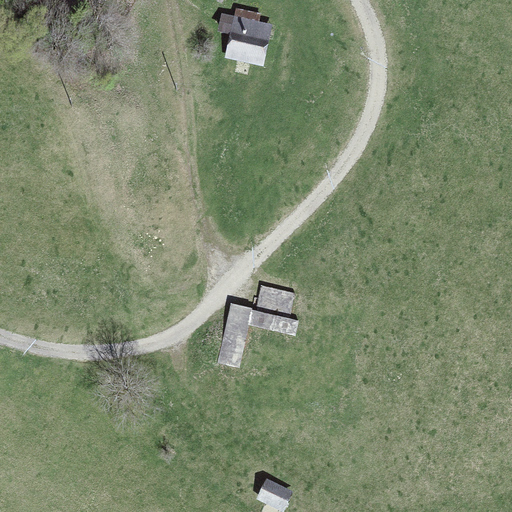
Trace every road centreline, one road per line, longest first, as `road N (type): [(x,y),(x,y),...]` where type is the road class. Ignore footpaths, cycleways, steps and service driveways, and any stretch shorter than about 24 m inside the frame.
road 1 (track): [(0,336),(57,351),(109,352),(169,338),(208,309),(324,191),(364,132),(379,57),(360,0)]
road 2 (track): [(169,0),(196,186),(230,284)]
